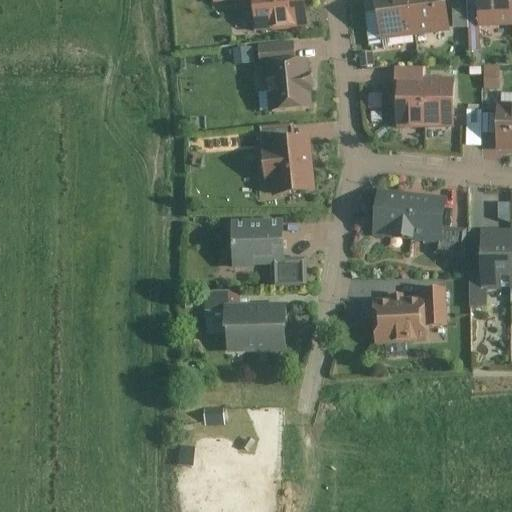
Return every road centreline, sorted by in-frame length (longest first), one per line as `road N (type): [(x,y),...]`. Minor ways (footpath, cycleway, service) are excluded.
road 1 (residential): [(308,412),(354,163)]
road 2 (residential): [(354,163),(334,0)]
road 3 (residential): [(511,180),(354,163)]
